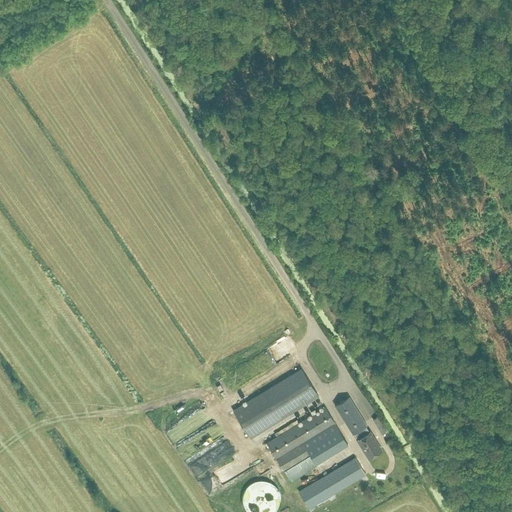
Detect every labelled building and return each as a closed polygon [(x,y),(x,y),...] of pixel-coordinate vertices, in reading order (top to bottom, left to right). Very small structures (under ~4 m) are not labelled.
[(302,367),(258,394),(233,410),(250,436),(318,394),(302,367)] [(226,392),(229,401),(236,398),(232,389),(226,392)] [(367,424),(350,395),(335,404),(353,432),(354,432),(358,437),(357,438),(369,456),(382,448),(370,430),(369,430),(366,425),(367,424)] [(315,463),(315,462),(348,442),(326,405),(267,441),(284,470),(301,460),(314,482),(299,491),(309,506),(365,472),(356,457),(322,478),(318,471),(320,470),(315,463)] [(373,418),(382,433),(388,429),(379,414),(373,418)] [(176,446),(183,457),(198,448),(191,437),(176,446)] [(205,490),(233,473),(226,461),(198,478),(205,490)]
